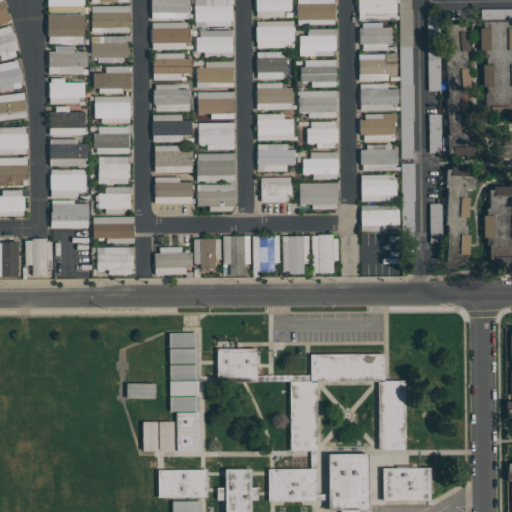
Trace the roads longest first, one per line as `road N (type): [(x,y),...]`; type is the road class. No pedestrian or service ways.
road 1 (residential): [(0,301),(375,297)]
road 2 (residential): [(484,298),(485,511)]
